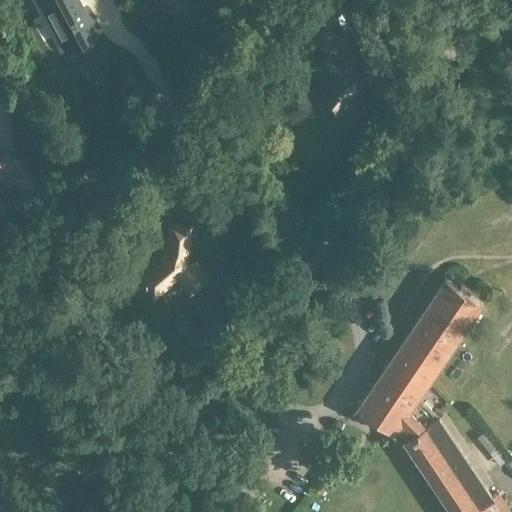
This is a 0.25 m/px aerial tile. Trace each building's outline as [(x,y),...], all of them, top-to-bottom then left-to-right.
[(66,49),(96,33),(78,0),(41,0),(40,1),(66,49)] [(179,0),(187,9),(181,15),(193,29),(225,1),(223,0),(179,0)] [(346,36),(375,58),(385,43),(357,22),(346,36)] [(333,70),(326,80),(328,81),(317,97),(324,102),(324,105),(324,106),(325,108),(326,109),(327,110),(328,111),(331,112),(333,111),(335,111),(344,99),(349,103),(363,85),(357,80),(360,76),(326,50),(319,60),(333,70)] [(145,283),(142,286),(153,299),(176,278),(191,294),(204,282),(190,266),(186,261),(190,227),(171,224),(169,246),(138,273),(145,280),(143,282),(145,283)] [(57,308),(77,289),(57,269),(37,288),(57,308)] [(420,393),(422,390),(425,392),(426,392),(430,386),(426,384),(437,369),(454,343),(480,304),(467,295),(469,292),(460,286),(458,289),(444,280),(375,382),(356,409),(393,433),(394,431),(404,439),(403,440),(451,511),(509,511),(497,494),(491,498),(482,483),(420,393)] [(82,423),(60,405),(33,438),(57,457),(76,434),(91,446),(109,424),(92,411),(82,423)]
